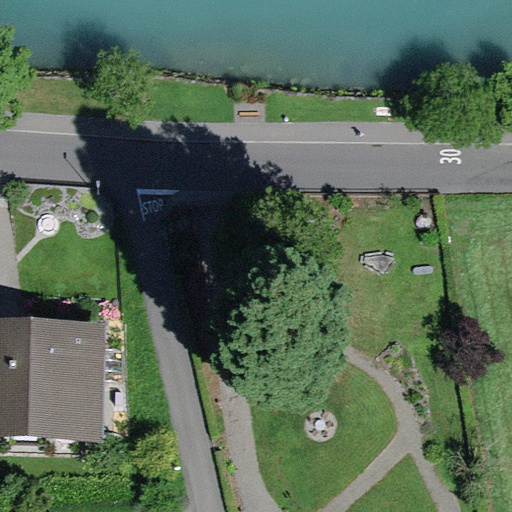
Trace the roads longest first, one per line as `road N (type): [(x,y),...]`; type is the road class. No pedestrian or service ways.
road 1 (unclassified): [(511,177),(114,166)]
road 2 (residential): [(114,166),(198,511)]
